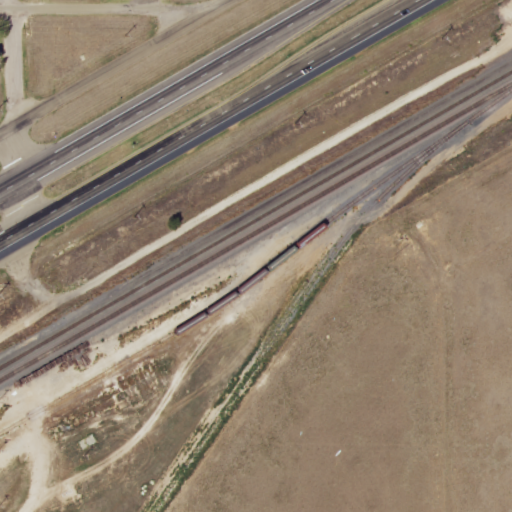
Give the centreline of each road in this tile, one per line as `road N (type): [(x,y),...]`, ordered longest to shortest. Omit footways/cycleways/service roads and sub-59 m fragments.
road 1 (residential): [(3,248),(36,291),(83,288),(511,37)]
road 2 (trunk): [(0,249),(418,0)]
road 3 (trunk): [(329,0),(0,190)]
road 4 (residential): [(0,130),(223,0)]
road 5 (residential): [(10,4),(223,0)]
